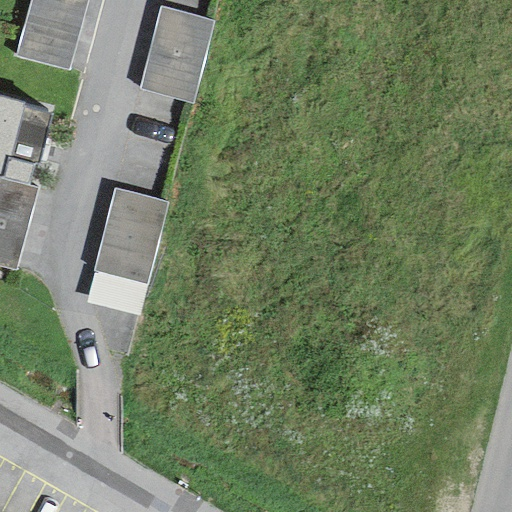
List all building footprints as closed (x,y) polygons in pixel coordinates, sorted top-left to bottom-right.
[(86,0),(27,0),(13,55),(67,70),(86,0)] [(212,21),(158,7),(136,90),(190,104),(212,21)] [(22,101),(0,95),(0,179),(28,187),(33,165),(8,160),(22,101)] [(37,189),(28,187),(0,179),(0,266),(15,270),(37,189)] [(166,204),(114,190),(92,272),(144,286),(166,204)]
